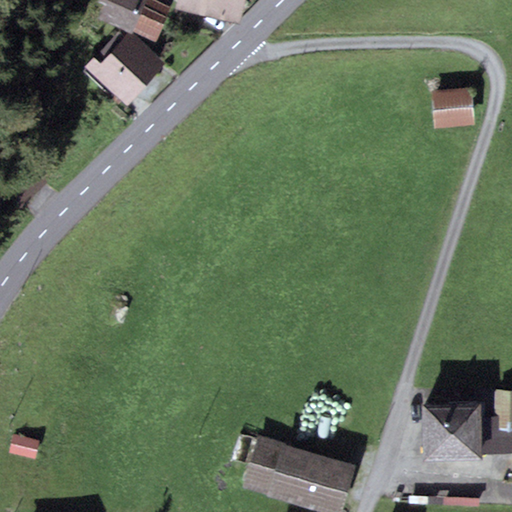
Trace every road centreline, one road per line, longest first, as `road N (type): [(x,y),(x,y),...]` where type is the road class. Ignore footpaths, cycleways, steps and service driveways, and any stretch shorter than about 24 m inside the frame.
road 1 (residential): [(221,58),(313,45),(444,42),(487,56),(497,76),(365,511)]
road 2 (primary): [(221,58),(36,240),(0,288)]
